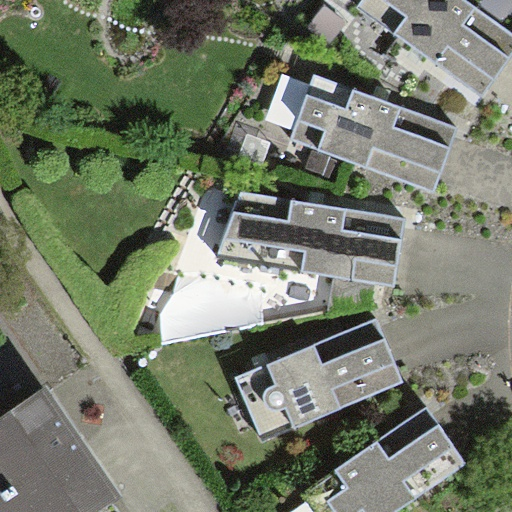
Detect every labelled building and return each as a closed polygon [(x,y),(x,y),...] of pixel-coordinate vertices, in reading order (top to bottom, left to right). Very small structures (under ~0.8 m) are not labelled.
[(511,53),(511,27),(472,0),(358,0),(358,1),(486,90),(511,53)] [(459,125),(313,71),(290,134),(435,189),(459,125)] [(335,274),(329,309),(371,301),(375,280),(396,284),(408,214),(235,182),(222,253),(335,274)] [(374,313),(236,373),(266,440),(403,380),(374,313)] [(0,511),(101,511),(117,502),(46,395),(0,425),(0,511)] [(426,401),(288,489),(303,511),(385,511),(465,462),(426,401)]
